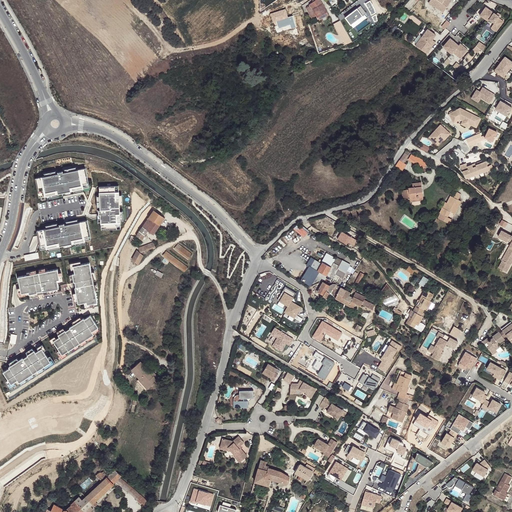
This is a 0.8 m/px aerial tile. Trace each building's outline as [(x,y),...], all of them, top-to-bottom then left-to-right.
[(318,19),(327,13),(319,0),(310,6),(311,7),(316,15),(317,17),(318,19)] [(371,14),(376,12),(375,8),(373,3),(372,0),(367,2),(371,14)] [(450,0),(431,0),(429,3),(444,13),(452,1),(450,0)] [(316,15),(311,7),(306,10),(311,18),(316,15)] [(300,8),(291,13),(289,10),(282,14),(279,16),(276,18),(278,20),(276,21),(277,24),(280,22),(279,20),(280,19),(284,17),(284,18),(286,17),(289,24),(304,16),(300,8)] [(358,8),(346,17),(351,25),(363,16),(358,8)] [(500,18),(486,8),(480,16),(488,23),(489,21),(494,25),(492,28),(497,32),(504,23),(499,19),(500,18)] [(329,17),(327,13),(318,19),(319,22),(329,17)] [(442,26),(445,29),(450,24),(447,21),(442,26)] [(340,35),(343,34),(345,33),(339,22),(334,24),(340,35)] [(417,43),(415,45),(426,54),(431,47),(428,45),(431,41),(436,35),(428,29),(422,37),(417,43)] [(450,39),(443,47),(451,54),(453,53),(460,59),(467,51),(460,44),(458,46),(450,39)] [(486,48),(479,43),(476,47),(482,53),(486,48)] [(293,55),(295,61),(299,59),(298,57),(301,55),(299,52),(293,55)] [(511,67),(511,62),(504,56),(494,69),(505,77),(511,67)] [(474,95),(480,99),(481,98),(489,103),(494,95),(482,87),(480,91),(477,90),(474,95)] [(511,108),(511,106),(502,101),(497,109),(508,116),(511,108)] [(459,109),(449,114),(454,123),(460,120),(463,121),(471,125),(477,128),(481,119),(467,112),(460,112),(459,109)] [(429,137),(433,140),(435,138),(440,143),(444,139),(445,137),(447,138),(450,134),(441,125),(429,137)] [(467,139),(469,146),(484,140),(481,133),(477,134),(467,139)] [(405,163),(410,154),(406,151),(400,160),(405,163)] [(412,155),(410,159),(426,168),(428,163),(412,155)] [(426,168),(410,159),(409,161),(425,169),(426,168)] [(396,166),(402,170),(407,164),(405,163),(400,160),(396,166)] [(468,170),(462,172),(466,179),(490,171),(494,169),(493,166),(489,167),(487,162),(477,166),(476,163),(472,164),(472,165),(467,167),(468,170)] [(45,176),(35,178),(38,193),(45,191),(46,196),(82,188),(81,184),(88,183),(86,168),(63,173),(62,171),(58,172),(58,174),(56,174),(45,176)] [(412,201),(420,200),(420,198),(425,197),(423,184),(414,185),(415,189),(410,189),(411,191),(404,192),(405,201),(412,201)] [(115,186),(99,187),(100,197),(100,208),(100,210),(99,210),(99,215),(101,215),(101,216),(101,223),(101,230),(117,229),(117,222),(120,222),(120,221),(120,212),(119,205),(119,196),(119,193),(115,194),(115,186)] [(443,209),(442,208),(439,213),(440,214),(438,218),(445,222),(447,217),(450,212),(454,214),(461,202),(459,200),(454,198),(450,196),(446,203),(443,209)] [(153,234),(156,230),(164,217),(155,211),(154,210),(153,211),(142,226),(148,230),(153,234)] [(37,231),(40,246),(47,244),(48,248),(49,248),(60,246),(76,243),(84,241),(84,238),(91,236),(88,221),(65,226),(65,224),(60,225),(61,226),(58,227),(47,229),(37,231)] [(187,239),(188,239),(190,235),(189,235),(172,221),(169,224),(186,238),(187,239)] [(186,238),(169,224),(167,226),(184,240),(186,238)] [(148,230),(142,226),(138,231),(136,235),(142,239),(148,230)] [(511,236),(502,231),(499,237),(508,242),(508,241),(511,242),(510,247),(503,261),(505,262),(501,269),(507,272),(511,263),(511,236)] [(350,238),(341,232),(337,240),(345,245),(347,243),(350,238)] [(191,254),(166,234),(163,239),(188,258),(191,254)] [(352,246),(355,241),(350,238),(347,243),(352,246)] [(138,248),(140,253),(155,247),(153,242),(138,248)] [(503,261),(510,247),(507,245),(499,259),(503,261)] [(188,268),(160,246),(157,250),(185,272),(188,268)] [(143,255),(140,253),(137,250),(132,259),(138,264),(143,255)] [(347,262),(345,261),(345,260),(329,251),(321,262),(323,263),(318,271),(333,280),(337,282),(339,277),(342,279),(350,264),(347,262)] [(313,268),(318,271),(323,263),(321,262),(315,259),(311,267),(313,268)] [(73,266),(79,265),(78,262),(70,264),(71,270),(74,270),(73,266)] [(91,272),(90,263),(73,266),(74,270),(75,274),(72,274),(74,282),(71,282),(73,288),(75,287),(76,293),(78,302),(78,304),(84,302),(87,302),(87,304),(98,302),(95,290),(94,284),(93,281),(91,272)] [(419,272),(409,266),(407,270),(413,275),(415,272),(418,274),(419,272)] [(28,275),(19,277),(21,288),(22,293),(25,293),(29,292),(30,294),(37,293),(38,293),(38,295),(44,294),(43,292),(49,291),(58,289),(59,289),(58,283),(58,280),(60,280),(58,269),(46,272),(40,273),(37,274),(28,275)] [(424,277),(419,284),(425,287),(429,280),(424,277)] [(335,299),(341,288),(334,284),(329,286),(323,282),(317,292),(323,295),(323,296),(326,298),(328,295),(331,297),(335,299)] [(26,296),(25,293),(22,293),(21,288),(18,288),(19,297),(26,296)] [(295,294),(284,288),(276,301),(287,307),(283,313),(293,319),(295,316),(300,309),(290,303),(295,294)] [(350,293),(341,288),(335,299),(344,304),(350,293)] [(416,306),(415,308),(422,313),(424,310),(426,311),(428,309),(431,303),(431,302),(430,301),(433,295),(428,292),(427,294),(424,292),(419,300),(422,301),(420,303),(418,307),(416,306)] [(375,306),(372,305),(365,300),(366,298),(358,294),(356,298),(355,297),(354,298),(350,295),(351,294),(350,293),(344,304),(345,305),(349,307),(353,309),(356,304),(361,307),(362,305),(369,309),(369,308),(372,309),(373,309),(375,306)] [(423,317),(420,316),(415,313),(411,319),(409,318),(405,324),(414,329),(416,325),(417,326),(419,323),(423,317)] [(70,327),(68,325),(64,328),(65,330),(59,334),(58,334),(60,336),(57,338),(53,340),(55,343),(59,349),(63,354),(66,352),(71,349),(78,344),(80,342),(86,339),(94,333),(92,331),(99,327),(91,314),(84,319),(84,317),(82,319),(74,324),(70,327)] [(341,334),(322,322),(312,337),(319,342),(323,336),(321,334),(322,332),(337,341),(341,334)] [(500,330),(501,331),(511,324),(510,322),(500,330)] [(416,325),(414,329),(421,333),(425,326),(419,323),(417,326),(416,325)] [(511,325),(511,324),(501,331),(503,333),(506,337),(509,341),(511,338),(511,325)] [(292,340),(274,329),(270,335),(277,339),(272,347),(281,352),(286,344),(289,346),(292,340)] [(504,340),(503,339),(500,335),(498,332),(492,337),(493,339),(491,341),(490,340),(489,341),(487,339),(482,342),(484,345),(486,344),(488,347),(486,348),(490,352),(494,349),(495,351),(500,347),(498,345),(504,340)] [(435,351),(433,355),(431,358),(438,362),(441,355),(440,354),(441,352),(445,345),(454,350),(457,343),(450,339),(444,336),(441,340),(439,338),(439,340),(434,348),(432,350),(435,351)] [(23,357),(19,360),(9,367),(10,368),(4,372),(12,384),(18,380),(20,382),(21,382),(26,378),(28,377),(33,374),(35,372),(43,367),(48,364),(51,362),(42,348),(39,350),(36,352),(35,350),(34,350),(28,354),(26,352),(22,355),(23,357)] [(67,355),(66,352),(63,354),(59,349),(57,351),(62,358),(67,355)] [(320,372),(327,376),(334,365),(315,353),(311,360),(316,363),(313,367),(320,372)] [(476,359),(466,353),(459,364),(466,368),(463,373),(467,376),(476,359)] [(151,374),(152,373),(142,361),(132,370),(140,379),(141,378),(145,384),(147,383),(150,387),(158,380),(154,376),(153,377),(151,374)] [(505,371),(490,362),(486,369),(494,373),(498,375),(496,378),(500,380),(505,371)] [(271,375),(269,377),(269,379),(272,381),(276,374),(273,372),(275,368),(267,363),(262,370),(271,375)] [(317,376),(324,381),(327,376),(320,372),(317,376)] [(286,373),(282,380),(288,384),(293,377),(286,373)] [(396,384),(396,385),(398,385),(396,391),(399,392),(398,397),(407,401),(408,399),(409,396),(408,396),(406,395),(408,389),(407,389),(412,376),(405,374),(404,378),(400,376),(396,384)] [(358,383),(363,386),(364,385),(368,388),(373,391),(380,380),(372,376),(370,379),(363,375),(358,383)] [(141,378),(140,379),(138,381),(146,391),(150,387),(147,383),(145,384),(141,378)] [(11,388),(13,387),(17,384),(15,382),(12,384),(9,379),(6,381),(11,388)] [(289,386),(289,390),(298,390),(298,389),(300,390),(301,391),(306,394),(305,396),(309,398),(315,390),(300,381),(298,384),(297,384),(290,384),(289,386)] [(485,392),(477,388),(472,396),(480,401),(479,402),(483,404),(481,407),(487,410),(488,408),(496,413),(501,404),(492,400),(491,403),(485,400),(487,397),(483,395),(485,392)] [(254,391),(239,390),(239,395),(237,395),(234,397),(234,400),(236,400),(236,407),(246,408),(247,408),(247,401),(246,401),(246,398),(253,399),(254,391)] [(409,396),(408,399),(413,401),(414,398),(416,392),(411,390),(408,396),(409,396)] [(329,406),(327,409),(325,412),(337,419),(340,415),(342,411),(331,404),(332,402),(323,397),(318,406),(322,409),(323,407),(325,404),(329,406)] [(407,401),(398,397),(396,402),(398,402),(396,406),(398,407),(397,409),(395,408),(393,407),(390,413),(393,414),(396,415),(394,420),(399,422),(400,419),(403,420),(408,407),(405,405),(407,401)] [(447,433),(440,442),(448,447),(454,438),(457,433),(458,434),(460,430),(462,431),(465,427),(469,429),(473,423),(459,415),(450,429),(451,430),(448,434),(447,433)] [(379,431),(363,421),(359,428),(375,438),(379,431)] [(220,439),(219,446),(226,448),(229,452),(232,455),(231,456),(237,463),(245,457),(239,449),(238,450),(236,448),(238,446),(242,443),(237,436),(231,441),(220,439)] [(389,437),(384,449),(386,450),(389,445),(390,445),(393,439),(389,437)] [(327,446),(326,445),(316,439),(311,446),(322,452),(325,452),(328,454),(335,442),(329,439),(327,443),(328,444),(327,446)] [(403,444),(402,443),(393,439),(390,445),(389,445),(386,450),(394,453),(393,454),(405,460),(408,452),(405,450),(406,448),(403,446),(403,444)] [(352,447),(348,445),(344,452),(348,454),(346,458),(350,460),(352,456),(360,460),(364,453),(352,446),(352,447)] [(434,462),(423,456),(420,463),(417,471),(410,476),(414,478),(434,462)] [(260,459),(257,467),(266,470),(267,468),(267,467),(264,465),(266,462),(260,459)] [(477,463),(473,470),(484,477),(488,470),(487,469),(491,467),(485,460),(482,463),(483,464),(481,466),(480,465),(477,463)] [(339,479),(346,468),(335,461),(326,476),(332,480),(334,476),(339,479)] [(293,471),(299,474),(302,477),(307,479),(311,472),(298,464),(293,471)] [(266,470),(257,467),(253,481),(267,485),(269,479),(286,484),(288,477),(280,472),(267,468),(266,470)] [(79,498),(75,502),(84,511),(90,506),(92,504),(95,501),(113,484),(112,483),(119,477),(121,475),(115,469),(108,475),(103,480),(82,500),(79,498)] [(400,474),(389,470),(384,482),(385,483),(384,485),(383,485),(380,483),(379,487),(389,491),(390,488),(394,489),(400,474)] [(97,474),(103,480),(108,475),(104,471),(99,472),(97,474)] [(497,495),(510,474),(506,472),(494,493),(497,495)] [(507,492),(511,485),(508,484),(511,477),(511,475),(510,474),(497,495),(503,498),(507,492)] [(135,491),(119,477),(116,480),(132,494),(135,491)] [(446,484),(450,487),(455,484),(456,483),(457,484),(456,485),(463,489),(462,490),(468,493),(464,499),(469,502),(473,496),(470,494),(474,487),(460,479),(459,479),(456,477),(446,484)] [(212,494),(193,488),(188,501),(194,503),(194,501),(203,504),(204,502),(209,504),(212,494)] [(135,491),(132,494),(131,494),(145,507),(149,504),(135,491)] [(381,497),(365,492),(361,504),(374,508),(376,502),(380,503),(381,497)] [(75,502),(75,501),(71,504),(72,505),(67,509),(69,511),(83,511),(84,511),(75,502)] [(229,504),(222,501),(221,505),(219,504),(216,511),(234,511),(235,509),(228,507),(229,504)] [(460,511),(463,508),(453,502),(451,505),(448,509),(452,511),(460,511)]
